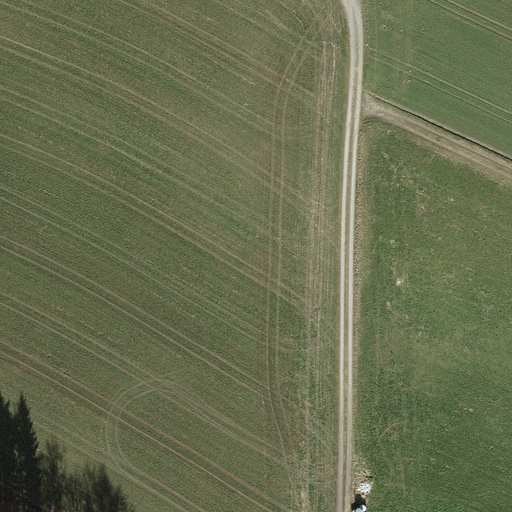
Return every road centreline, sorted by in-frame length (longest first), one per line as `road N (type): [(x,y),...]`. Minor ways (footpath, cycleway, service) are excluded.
road 1 (track): [(352,0),(358,102),(346,511)]
road 2 (track): [(358,102),(511,173)]
